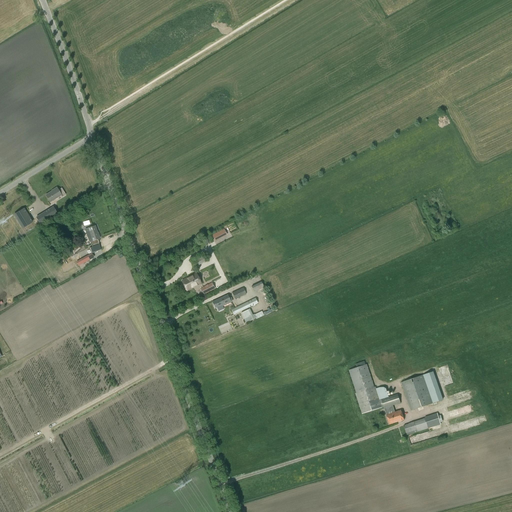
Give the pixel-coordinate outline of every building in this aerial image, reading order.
[(58,190),(57,188),(45,195),(50,202),(61,196),(62,197),(65,195),(62,188),(58,190)] [(57,213),(53,207),(36,218),(40,224),(57,213)] [(32,222),(23,209),(14,215),(22,228),(32,222)] [(92,240),(90,241),(93,247),(89,248),(91,253),(101,250),(98,242),(97,239),(100,238),(95,226),(88,228),(92,240)] [(217,240),(226,235),(224,230),(215,234),(217,240)] [(195,260),(198,265),(205,261),(203,256),(195,260)] [(200,283),(195,274),(182,281),(187,290),(200,283)] [(264,287),(261,282),(251,287),(254,292),(264,287)] [(204,295),(215,289),(212,283),(200,289),(204,295)] [(246,295),(243,288),(232,293),(235,299),(246,295)] [(231,302),(228,295),(212,302),(214,308),(221,305),(222,306),(231,302)] [(258,304),(255,298),(244,304),(230,310),(233,315),(247,309),(246,309),(258,304)] [(254,319),(249,309),(241,313),(246,323),(254,319)] [(366,364),(349,370),(356,393),(355,393),(362,414),(384,407),(384,408),(386,415),(389,424),(404,420),(401,410),(400,410),(401,410),(395,412),(394,411),(393,405),(397,404),(397,405),(401,403),(397,394),(389,397),(386,388),(384,387),(379,387),(376,389),(375,387),(374,387),(366,364)] [(443,400),(433,371),(423,375),(433,403),(443,400)] [(423,375),(401,383),(411,411),(433,403),(423,375)] [(438,417),(437,414),(404,425),(407,435),(440,424),(440,422),(442,421),(441,416),(438,417)]
